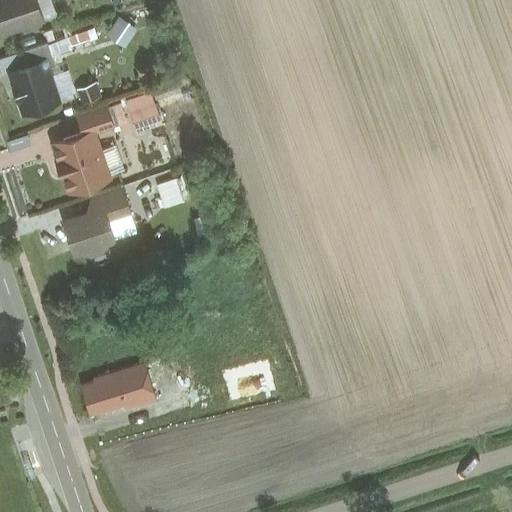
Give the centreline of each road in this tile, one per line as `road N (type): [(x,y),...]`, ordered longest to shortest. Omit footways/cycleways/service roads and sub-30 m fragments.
road 1 (tertiary): [(84,511),(0,258)]
road 2 (tertiary): [(326,511),(511,451)]
